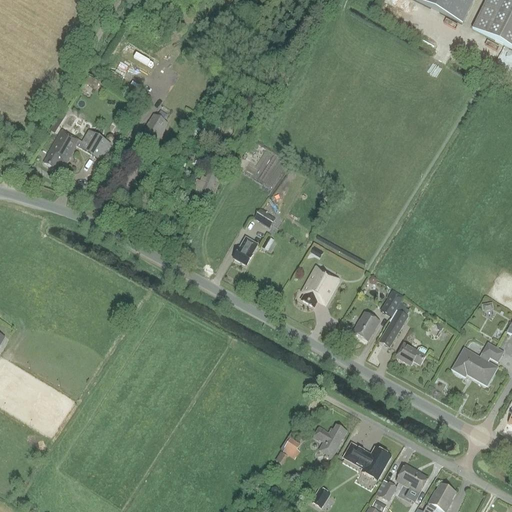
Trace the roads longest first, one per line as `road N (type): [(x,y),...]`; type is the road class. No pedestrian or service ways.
road 1 (tertiary): [(481,439),(105,229),(0,191)]
road 2 (track): [(1,191),(120,0)]
road 3 (unclassified): [(458,472),(321,398)]
